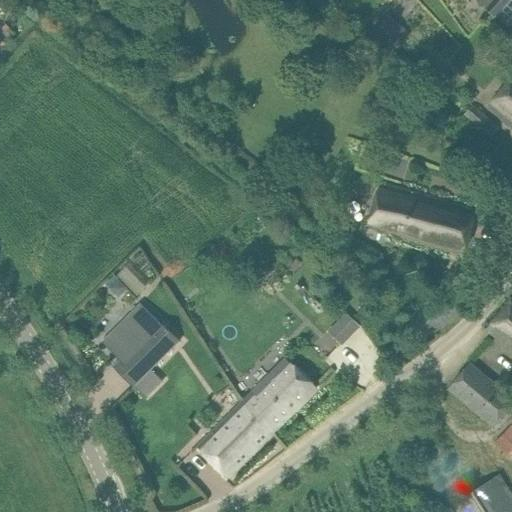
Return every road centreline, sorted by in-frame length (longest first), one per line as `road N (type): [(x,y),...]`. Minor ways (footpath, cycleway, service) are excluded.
road 1 (unclassified): [(218,511),(511,287)]
road 2 (tertiary): [(117,511),(49,369),(0,301)]
